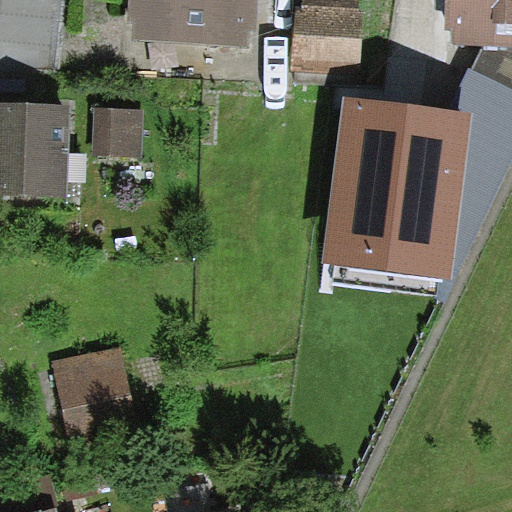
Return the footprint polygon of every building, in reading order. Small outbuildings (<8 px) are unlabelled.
[(258,0),(128,0),(127,25),(132,25),(131,41),(250,49),(251,31),(257,31),(258,0)] [(358,75),(361,9),(358,10),(358,0),(304,0),(304,7),(297,7),(293,71),(358,75)] [(511,0),(445,0),(444,31),(450,32),(449,45),(482,46),(511,47),(511,0)] [(511,47),(482,46),(473,68),(511,86),(511,47)] [(453,279),(511,159),(511,86),(473,68),(461,86),(457,110),(474,112),(453,279)] [(457,110),(344,96),(323,263),(336,265),(440,278),(453,279),(474,112),(457,110)] [(0,196),(66,198),(69,106),(0,103),(0,196)] [(145,109),(96,107),(93,156),(142,158),(145,109)] [(438,295),(440,278),(336,265),(334,283),(438,295)] [(120,347),(51,362),(69,441),(137,426),(120,347)] [(0,487),(0,492),(5,511),(43,511),(58,508),(49,474),(0,487)]
